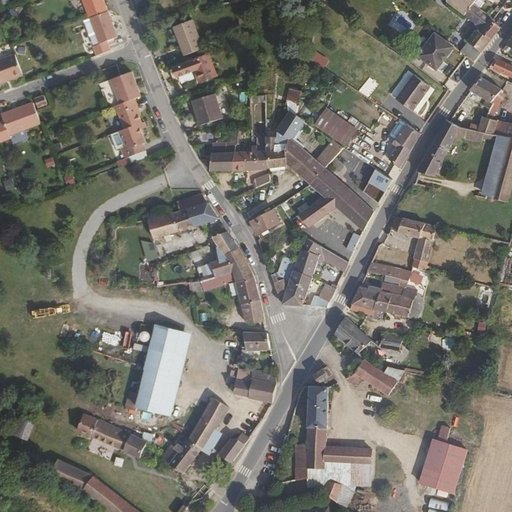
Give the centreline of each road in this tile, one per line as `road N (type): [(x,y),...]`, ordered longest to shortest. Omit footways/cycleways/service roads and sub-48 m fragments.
road 1 (tertiary): [(511,25),(397,190),(302,371)]
road 2 (unclassified): [(140,48),(191,156),(253,248),(302,371)]
road 3 (tertiary): [(302,371),(224,511)]
road 4 (residential): [(0,103),(140,48)]
